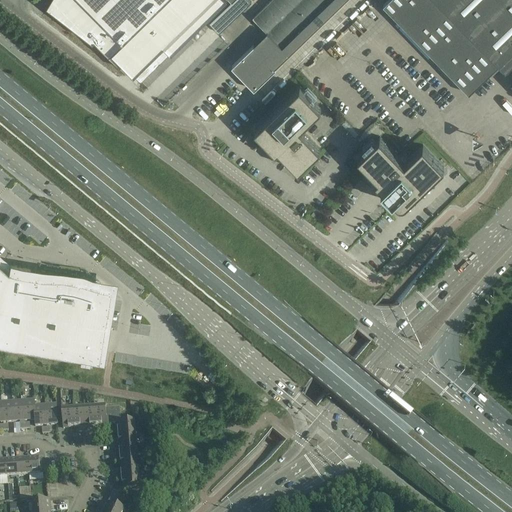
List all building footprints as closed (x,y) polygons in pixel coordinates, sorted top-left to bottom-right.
[(48,0),(46,4),(93,40),(95,38),(111,54),(121,63),(123,61),(134,72),(163,44),(171,51),(222,0),(48,0)] [(274,69),(347,0),(272,0),(254,18),(268,32),(231,67),(253,90),(275,69),(274,69)] [(511,0),(388,0),(383,5),(469,94),(498,65),(505,72),(511,65),(511,83),(511,84),(511,0)] [(218,21),(227,10),(224,7),(215,19),(218,21)] [(397,30),(407,39),(410,36),(400,27),(397,30)] [(255,129),(266,141),(268,138),(299,170),(321,148),(301,128),(321,108),(300,86),(255,129)] [(406,204),(407,203),(444,167),(423,145),(405,163),(380,137),(358,158),(391,192),(388,194),(397,204),(398,204),(399,205),(401,205),(402,205),(403,205),(404,205),(405,204),(406,204)] [(0,344),(97,361),(109,290),(28,276),(30,266),(10,263),(8,273),(0,266),(0,344)] [(81,359),(80,367),(90,368),(91,360),(81,359)] [(23,401),(25,421),(34,420),(35,426),(36,426),(33,400),(23,401)] [(46,425),(44,405),(35,406),(34,400),(33,400),(36,426),(46,425)] [(25,421),(23,401),(12,402),(14,422),(25,421)] [(14,422),(12,402),(1,402),(3,422),(14,422)] [(44,405),(46,425),(57,424),(56,404),(44,405)] [(117,423),(117,435),(135,433),(134,422),(121,423),(119,407),(106,408),(106,407),(94,408),(96,425),(117,423)] [(72,409),(74,427),(85,426),(83,408),(72,409)] [(83,408),(85,426),(96,425),(94,408),(83,408)] [(74,427),(72,409),(61,410),(62,428),(74,427)] [(117,435),(118,445),(136,444),(135,433),(117,435)] [(118,445),(119,456),(137,455),(136,444),(118,445)] [(119,456),(120,467),(138,466),(137,455),(119,456)] [(27,458),(28,475),(40,474),(38,458),(38,457),(27,458)] [(28,475),(27,458),(16,459),(18,476),(28,475)] [(18,476),(16,459),(5,459),(7,477),(18,476)] [(120,467),(121,478),(139,476),(138,466),(120,467)] [(139,488),(139,476),(121,478),(122,489),(120,489),(118,493),(113,490),(108,501),(121,508),(130,488),(139,488)] [(19,500),(31,499),(31,494),(26,494),(26,488),(18,488),(19,500)] [(32,511),(42,511),(50,511),(49,500),(48,500),(32,502),(32,511)] [(103,511),(122,511),(124,510),(121,508),(108,501),(103,511)]
